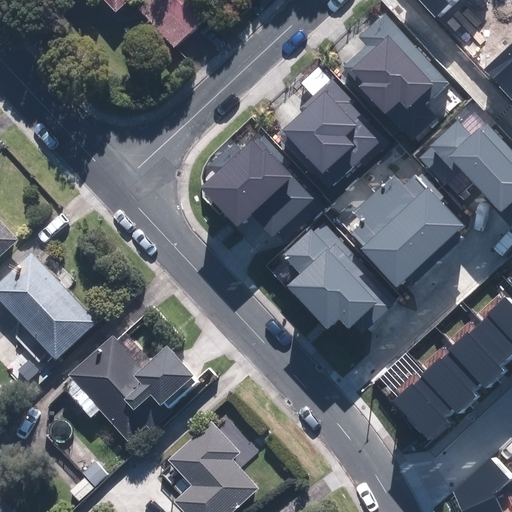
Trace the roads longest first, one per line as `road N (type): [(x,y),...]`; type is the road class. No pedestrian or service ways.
road 1 (residential): [(397,511),(336,419),(118,186)]
road 2 (residential): [(319,0),(118,186)]
road 3 (residential): [(118,186),(0,60)]
